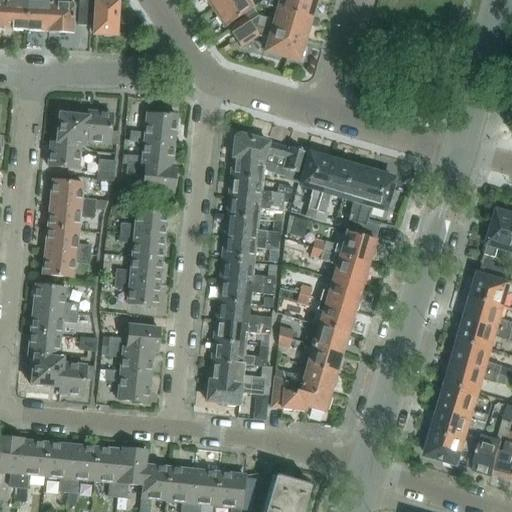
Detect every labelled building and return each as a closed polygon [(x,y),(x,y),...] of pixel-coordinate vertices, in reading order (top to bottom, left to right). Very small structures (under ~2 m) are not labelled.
[(12,0),(4,0),(3,30),(26,31),(27,2),(13,1),(12,0)] [(39,0),(40,2),(27,2),(26,31),(49,33),(50,0),(39,0)] [(50,0),(49,33),(72,34),(74,4),(64,4),(63,0),(50,0)] [(90,26),(91,1),(78,0),(77,26),(90,26)] [(95,0),(94,25),(93,37),(95,37),(95,35),(99,35),(99,37),(115,38),(117,15),(119,15),(119,3),(106,2),(106,0),(95,0)] [(205,0),(210,6),(211,5),(214,8),(212,9),(212,10),(226,0),(205,0)] [(243,15),(253,9),(253,8),(247,0),(226,0),(212,10),(213,10),(214,9),(217,12),(215,14),(224,27),(233,22),(243,15)] [(264,0),(259,4),(259,5),(274,10),(275,9),(310,19),(311,13),(313,14),(317,0),(264,0)] [(253,9),(243,15),(245,18),(248,23),(258,17),(253,9)] [(250,26),(303,40),(305,34),(307,35),(312,19),(310,19),(275,9),(274,10),(272,20),(258,17),(248,23),(250,26)] [(248,23),(245,18),(228,30),(241,48),(258,36),(250,26),(248,23)] [(299,62),(304,46),(302,45),(303,40),(250,26),(258,36),(269,40),(265,52),(299,62)] [(117,146),(119,133),(110,132),(111,115),(88,113),(87,118),(88,119),(85,144),(87,144),(108,146),(108,145),(117,146)] [(88,119),(87,118),(59,115),(56,144),(56,145),(81,148),(81,149),(86,149),(87,144),(85,144),(88,119)] [(144,122),(143,133),(129,132),(128,143),(142,144),(142,143),(173,147),(176,117),(160,115),(160,117),(146,115),(145,122),(144,122)] [(306,155),(287,149),(287,150),(268,144),(268,143),(268,141),(255,138),(254,140),(239,135),(234,138),(232,158),(234,159),(263,162),(264,163),(287,171),(300,175),(306,155)] [(56,145),(56,144),(50,143),(47,167),(79,170),(81,149),(81,148),(56,145)] [(126,165),(171,169),(173,147),(142,143),(142,144),(141,157),(127,155),(126,165)] [(326,158),(311,154),(310,156),(300,189),(312,193),(307,210),(316,213),(331,162),(330,161),(329,164),(325,163),(326,160),(325,160),(326,158)] [(263,162),(234,159),(233,164),(232,164),(230,179),(263,183),(264,172),(285,178),(287,171),(264,163),(263,162)] [(116,162),(98,160),(96,181),(114,183),(116,162)] [(325,215),(325,214),(330,198),(341,201),(352,166),(336,161),(335,163),(334,165),(330,164),(331,162),(316,213),(325,215)] [(141,191),(162,193),(172,194),(175,170),(171,169),(126,165),(125,176),(142,177),(141,191)] [(352,166),(341,201),(351,204),(345,229),(354,232),(371,173),(370,173),(370,176),(365,174),(366,172),(366,170),(352,166)] [(354,232),(375,238),(379,226),(366,222),(369,214),(369,215),(371,208),(384,211),(384,209),(387,208),(388,201),(387,200),(389,191),(392,191),(395,178),(377,173),(376,175),(375,177),(371,176),(371,174),(371,173),(354,232)] [(263,183),(230,179),(229,192),(231,192),(230,197),(283,203),(284,195),(277,194),(262,193),(263,183)] [(52,181),(49,205),(95,210),(96,200),(82,199),(84,185),(62,182),(52,181)] [(283,203),(283,204),(287,204),(289,197),(292,188),(279,185),(277,194),(284,195),(283,203)] [(282,212),(283,204),(283,203),(230,197),(229,204),(227,203),(226,217),(259,221),(260,210),(282,212)] [(96,200),(95,210),(104,211),(106,201),(96,200)] [(95,210),(49,205),(47,228),(79,232),(80,218),(94,220),(95,210)] [(494,224),(482,263),(493,266),(497,252),(511,256),(511,251),(511,212),(497,208),(492,224),(494,224)] [(316,213),(307,210),(305,216),(314,219),(316,213)] [(119,235),(164,239),(166,215),(135,211),(133,225),(120,224),(119,235)] [(316,213),(314,219),(326,223),(328,215),(325,214),(325,215),(316,213)] [(225,232),(225,238),(279,243),(280,234),(271,234),(258,232),(259,221),(226,217),(225,232)] [(295,219),(290,235),(290,236),(303,239),(307,222),(295,219)] [(280,234),(281,223),(275,223),(273,222),(271,234),(280,234)] [(90,256),(91,246),(78,245),(79,232),(47,228),(44,251),(90,256)] [(375,241),(365,238),(344,233),(340,246),(336,245),(333,254),(368,265),(371,255),(373,256),(376,246),(374,246),(375,241)] [(131,245),(130,259),(161,262),(164,239),(119,235),(118,244),(131,245)] [(224,258),(254,261),(255,249),(278,251),(279,243),(225,238),(225,243),(223,243),(222,257),(224,257),(224,258)] [(315,240),(312,247),(322,251),(325,243),(315,240)] [(325,243),(322,251),(333,254),(336,245),(325,242),(325,243)] [(322,251),(312,247),(309,258),(319,261),(322,251)] [(42,275),(72,278),(74,264),(89,265),(90,256),(44,251),(42,275)] [(330,265),(333,254),(322,251),(319,261),(319,262),(330,265)] [(362,284),(364,285),(367,275),(365,274),(368,265),(333,254),(330,265),(335,267),(331,279),(361,288),(362,284)] [(161,262),(130,259),(128,271),(115,270),(114,281),(159,285),(161,262)] [(252,274),(253,264),(224,261),(223,262),(221,262),(220,276),(222,276),(221,282),(274,287),(275,281),(275,279),(252,276),(252,274)] [(482,265),(479,276),(503,283),(507,270),(493,266),(482,263),(482,265)] [(268,266),(267,276),(276,277),(276,267),(268,266)] [(475,282),(471,298),(506,308),(510,295),(511,295),(511,285),(503,283),(479,276),(477,276),(477,277),(479,277),(478,281),(478,282),(475,282)] [(322,291),(319,301),(354,311),(357,302),(359,302),(362,293),(360,292),(361,288),(331,279),(327,293),(322,291)] [(157,308),(159,285),(114,281),(113,289),(127,291),(125,304),(157,308)] [(217,302),(250,305),(251,295),(273,297),(274,287),(221,282),(221,288),(219,287),(217,302)] [(298,295),(309,298),(312,289),(301,286),(298,295)] [(35,287),(32,310),(77,315),(78,305),(63,304),(65,290),(35,287)] [(307,307),(309,298),(298,295),(296,304),(307,307)] [(263,306),(272,307),(273,299),(264,298),(263,306)] [(464,318),(464,319),(511,333),(511,330),(511,323),(503,320),(506,308),(471,298),(466,314),(468,314),(467,319),(464,318)] [(354,311),(319,301),(317,311),(321,312),(317,325),(348,334),(349,330),(351,331),(353,321),(352,321),(354,311)] [(250,305),(217,302),(216,316),(218,316),(217,323),(270,327),(271,319),(249,317),(250,305)] [(32,310),(30,335),(62,338),(63,323),(76,324),(77,315),(32,310)] [(463,324),(458,340),(494,351),(498,338),(509,342),(511,333),(464,319),(464,320),(466,320),(465,325),(463,324)] [(270,327),(217,323),(217,328),(215,328),(213,342),(246,345),(247,334),(269,337),(270,327)] [(348,334),(317,325),(313,340),(306,337),(304,343),(342,354),(344,347),(346,348),(348,338),(347,337),(348,334)] [(107,348),(152,353),(156,353),(158,329),(127,326),(126,339),(108,338),(108,339),(107,348)] [(294,332),(279,327),(278,335),(292,339),(294,332)] [(60,358),(62,338),(30,335),(28,357),(33,357),(33,356),(60,359),(60,358)] [(292,339),(278,335),(277,346),(289,350),(292,339)] [(97,340),(80,338),(78,352),(96,353),(97,340)] [(452,361),(452,362),(500,376),(503,367),(490,363),(494,351),(458,340),(453,356),(456,357),(454,362),(452,361)] [(261,367),(266,367),(267,359),(245,356),(246,345),(213,342),(212,356),(213,357),(213,361),(245,365),(261,367)] [(342,354),(304,343),(302,351),(309,353),(306,365),(336,374),(336,372),(338,373),(341,363),(339,363),(342,354)] [(118,372),(150,375),(152,353),(107,348),(106,358),(120,359),(118,372)] [(33,356),(33,357),(30,386),(59,389),(60,389),(63,363),(64,364),(65,359),(60,358),(60,359),(33,356)] [(211,382),(263,387),(264,379),(260,379),(243,377),(245,365),(213,361),(213,364),(211,363),(209,376),(211,376),(211,382)] [(450,367),(446,381),(449,382),(448,385),(457,387),(481,394),(485,381),(498,385),(500,376),(452,362),(454,363),(453,368),(450,367)] [(82,397),(84,381),(92,381),(94,368),(85,367),(85,366),(64,364),(63,363),(60,389),(59,389),(58,394),(82,397)] [(336,374),(306,365),(301,380),(294,378),(293,383),(330,394),(332,387),(334,388),(337,378),(335,378),(336,374)] [(261,367),(260,379),(264,379),(263,387),(269,388),(271,368),(266,367),(261,367)] [(503,367),(500,376),(507,378),(511,379),(511,369),(503,367)] [(147,405),(150,375),(118,372),(105,370),(105,371),(104,381),(119,382),(117,400),(131,402),(130,404),(147,405)] [(274,370),(274,377),(286,381),(288,373),(274,370)] [(500,376),(498,385),(504,387),(507,378),(500,376)] [(286,381),(274,377),(271,408),(281,409),(281,410),(305,412),(306,408),(324,414),(325,409),(327,410),(330,400),(328,399),(330,394),(293,383),(286,381)] [(263,387),(211,382),(209,382),(207,402),(224,404),(224,406),(238,408),(238,406),(240,395),(254,396),(262,397),(263,387)] [(476,412),(480,398),(456,391),(447,388),(446,392),(443,392),(439,406),(441,406),(440,411),(438,410),(438,411),(486,425),(489,416),(476,412)] [(254,396),(253,411),(266,412),(267,398),(262,397),(254,396)] [(507,406),(503,421),(511,423),(511,406),(507,406)] [(486,425),(438,411),(437,411),(440,412),(439,416),(436,416),(431,433),(467,443),(471,430),(483,434),(486,425)] [(467,443),(431,433),(433,434),(432,439),(430,438),(424,458),(459,468),(467,443)] [(503,443),(497,441),(482,436),(476,459),(472,472),(487,476),(488,474),(492,476),(491,477),(492,478),(493,474),(494,474),(500,452),(503,443)] [(0,474),(9,475),(8,488),(18,489),(23,442),(23,441),(0,438),(0,474)] [(29,477),(44,479),(47,444),(23,442),(18,489),(27,490),(28,490),(29,477)] [(47,444),(44,479),(59,480),(58,493),(68,494),(72,446),(47,444)] [(78,482),(93,483),(97,449),(72,446),(68,494),(76,495),(77,495),(78,482)] [(97,449),(93,483),(108,485),(107,498),(116,499),(121,451),(97,449)] [(127,487),(141,488),(143,488),(145,466),(146,453),(121,450),(121,451),(116,499),(126,500),(127,487)] [(511,461),(511,455),(504,453),(500,452),(494,474),(507,478),(510,469),(511,461)] [(141,488),(139,510),(138,511),(149,511),(151,502),(166,503),(170,469),(145,466),(143,488),(141,488)] [(170,469),(166,503),(181,505),(179,511),(189,511),(194,471),(170,469)] [(199,511),(200,507),(215,508),(219,474),(194,471),(189,511),(199,511)] [(239,511),(243,477),(243,476),(219,474),(215,508),(230,510),(229,511),(239,511)] [(311,487),(291,481),(275,476),(275,478),(265,511),(302,511),(309,488),(310,488),(311,487)] [(18,489),(17,502),(26,503),(27,490),(18,489)] [(68,494),(67,506),(75,507),(76,495),(68,494)]
